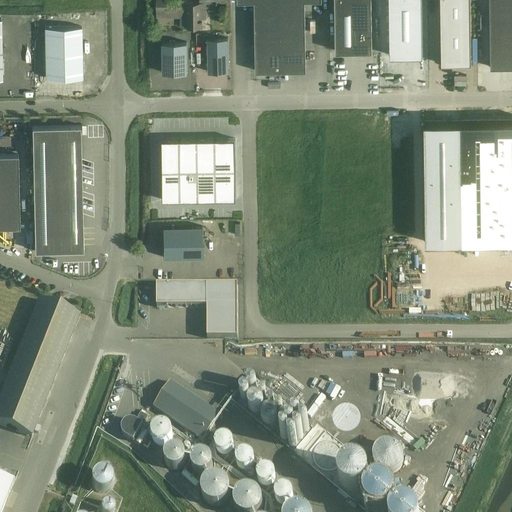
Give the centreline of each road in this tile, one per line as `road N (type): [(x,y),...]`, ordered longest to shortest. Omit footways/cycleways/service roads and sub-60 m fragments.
road 1 (unclassified): [(511,329),(260,330),(251,320),(249,102)]
road 2 (unclassified): [(249,102),(511,99)]
road 3 (unclassified): [(30,511),(108,293)]
road 4 (unclassified): [(108,293),(119,227),(118,104)]
road 5 (unclassified): [(118,104),(249,102)]
